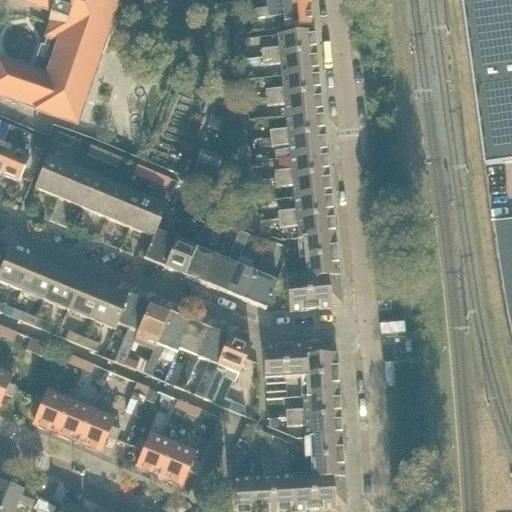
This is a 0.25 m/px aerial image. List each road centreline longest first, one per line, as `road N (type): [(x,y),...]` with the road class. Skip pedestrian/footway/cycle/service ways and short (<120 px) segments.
road 1 (residential): [(0,221),(177,298),(293,334),(372,330)]
road 2 (residential): [(372,330),(333,0)]
road 3 (residential): [(380,511),(372,330)]
road 4 (residential): [(0,443),(161,511)]
